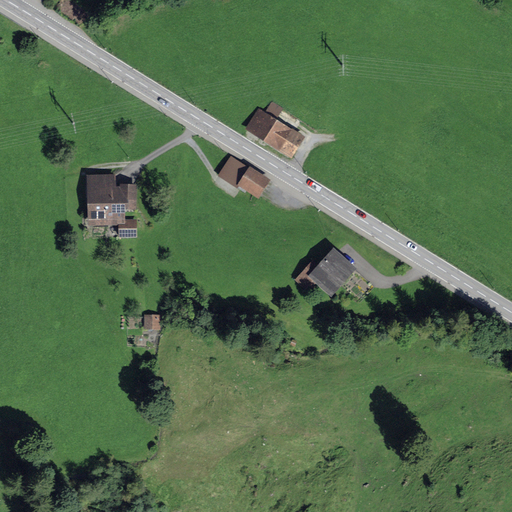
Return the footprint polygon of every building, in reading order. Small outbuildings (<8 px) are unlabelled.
[(256,107),(242,129),(289,158),(303,136),(256,107)] [(269,179),(230,153),(217,173),(256,199),(269,179)] [(114,173),(85,174),(86,226),(123,225),(123,211),(136,210),(135,185),(115,186),(114,173)] [(118,228),(119,239),(138,238),(137,227),(118,228)] [(354,266),(332,248),(319,264),(310,257),(293,277),(307,288),(312,281),(329,296),(354,266)] [(156,333),(156,320),(141,320),(141,333),(156,333)]
